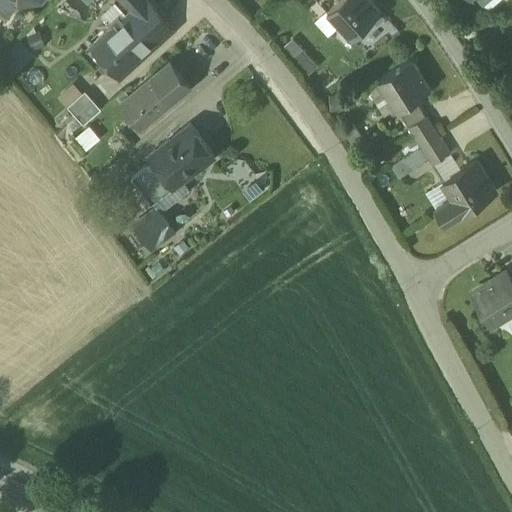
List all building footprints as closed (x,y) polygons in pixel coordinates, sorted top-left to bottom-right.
[(0,0),(0,11),(6,16),(18,0),(32,0),(35,2),(37,0),(0,0)] [(122,0),(131,10),(127,14),(116,3),(103,15),(113,27),(92,47),(120,78),(176,28),(176,27),(175,27),(150,0),(122,0)] [(371,0),(340,0),(328,12),(352,39),(382,12),(371,0)] [(309,73),(317,66),(294,37),(286,44),(309,73)] [(26,48),(5,68),(29,92),(49,72),(26,48)] [(413,59),(379,80),(397,109),(399,110),(432,89),(413,59)] [(170,62),(122,101),(143,126),(191,86),(170,62)] [(397,109),(379,80),(367,87),(386,116),(397,109)] [(86,91),(68,107),(84,125),(102,109),(86,91)] [(428,115),(409,127),(421,146),(440,134),(428,115)] [(75,135),(85,148),(100,137),(90,123),(75,135)] [(191,124),(150,155),(154,160),(174,187),(215,156),(191,124)] [(440,134),(421,146),(430,159),(433,165),(452,153),(440,134)] [(421,146),(392,165),(400,178),(430,159),(421,146)] [(154,160),(133,176),(153,203),(174,187),(154,160)] [(478,160),(443,182),(453,197),(437,207),(447,223),(464,212),(497,191),(478,160)] [(157,208),(134,225),(152,249),(175,231),(157,208)] [(511,278),(507,270),(473,291),(494,325),(511,314),(511,278)]
